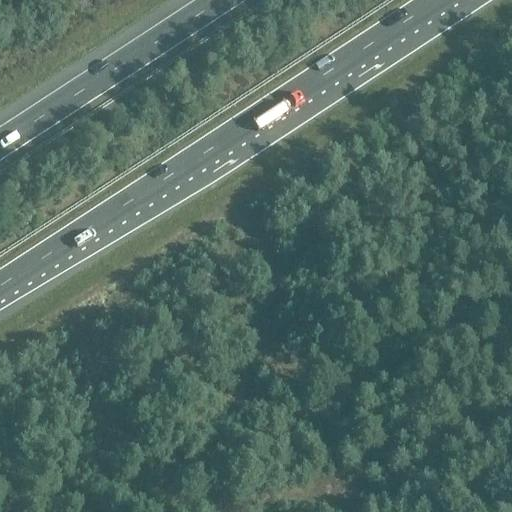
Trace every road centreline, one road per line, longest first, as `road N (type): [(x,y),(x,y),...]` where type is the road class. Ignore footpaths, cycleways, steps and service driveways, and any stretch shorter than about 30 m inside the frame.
road 1 (motorway): [(0,285),(406,21)]
road 2 (motorway): [(218,0),(0,142)]
